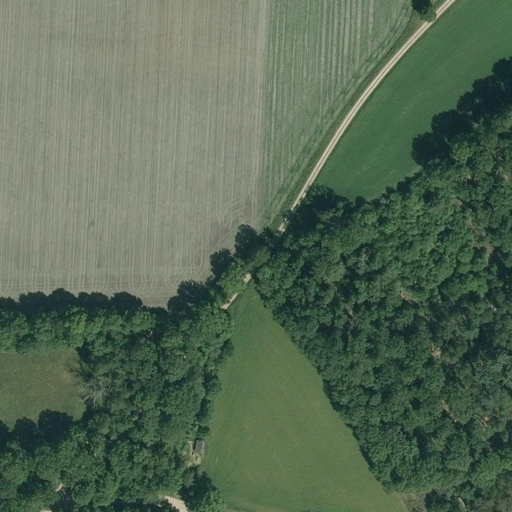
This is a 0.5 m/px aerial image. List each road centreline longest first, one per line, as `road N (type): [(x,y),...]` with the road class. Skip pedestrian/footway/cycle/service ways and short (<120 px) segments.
road 1 (track): [(201,337),(276,241),(369,91),(454,0)]
road 2 (track): [(56,504),(63,486),(201,337)]
road 3 (track): [(187,504),(141,493),(56,504)]
